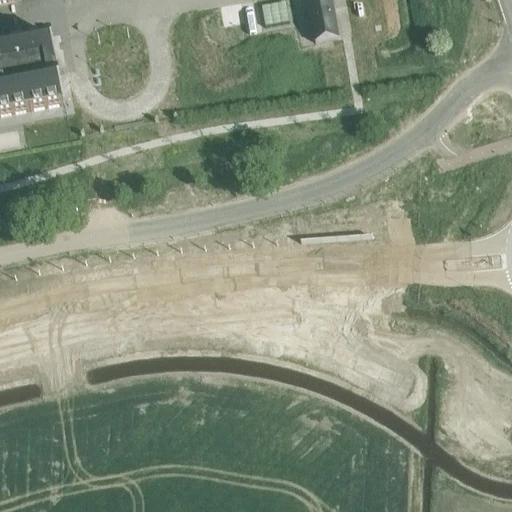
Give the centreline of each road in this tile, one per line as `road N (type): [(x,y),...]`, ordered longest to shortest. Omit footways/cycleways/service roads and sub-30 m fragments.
road 1 (unclassified): [(0,261),(246,207),(361,171),(423,132),(467,84),(511,54)]
road 2 (unclassified): [(0,364),(107,336),(191,326),(259,333),(380,374),(461,426),(511,447)]
road 3 (tertiary): [(392,266),(233,274),(0,314)]
road 4 (tertiary): [(511,244),(440,250),(392,266)]
road 5 (tertiary): [(392,266),(449,278),(511,277)]
